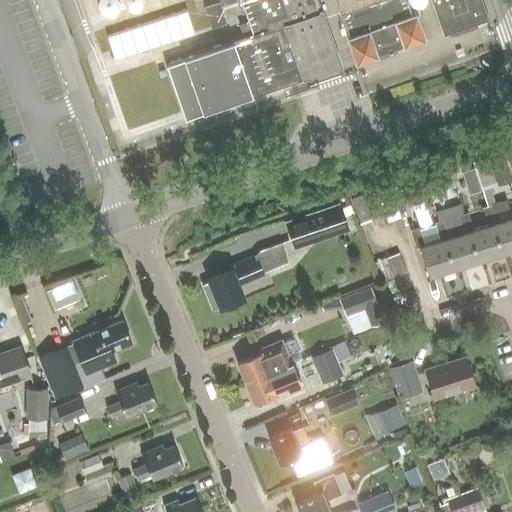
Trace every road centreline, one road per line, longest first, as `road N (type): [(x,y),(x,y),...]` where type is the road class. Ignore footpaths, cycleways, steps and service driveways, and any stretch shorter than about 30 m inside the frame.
road 1 (tertiary): [(127,212),(511,84)]
road 2 (unclassified): [(253,511),(127,212)]
road 3 (unclassified): [(127,212),(50,0)]
road 4 (tertiary): [(0,257),(127,212)]
